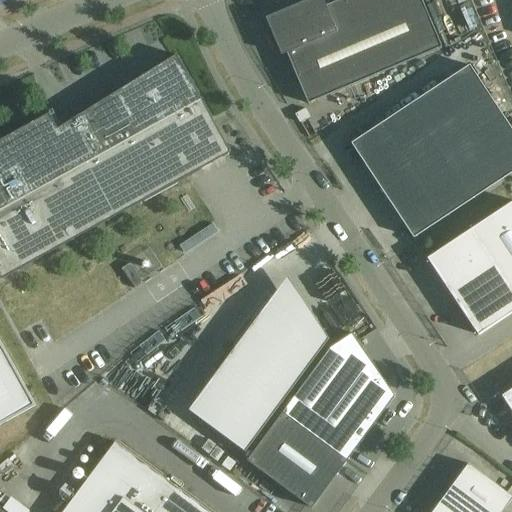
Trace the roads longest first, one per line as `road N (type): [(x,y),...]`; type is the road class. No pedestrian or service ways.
road 1 (unclassified): [(207,0),(236,67),(441,382),(445,401),(437,417),(370,511)]
road 2 (unknown): [(245,511),(129,410),(102,419),(55,473)]
road 3 (unknown): [(261,223),(58,357)]
road 4 (unclassified): [(0,51),(118,0)]
